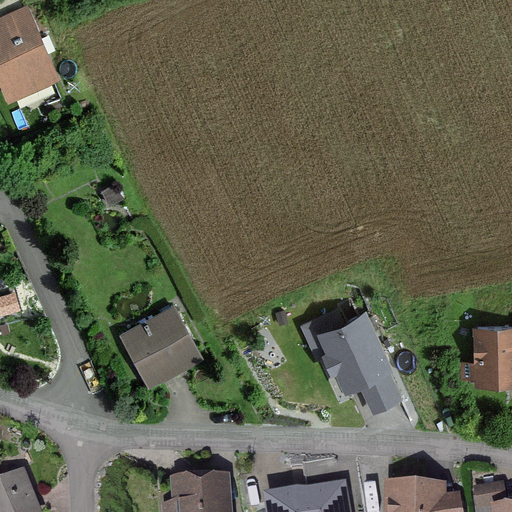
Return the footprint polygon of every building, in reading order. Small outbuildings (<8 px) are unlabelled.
[(0,21),(0,75),(9,96),(10,95),(10,94),(51,76),(23,12),(0,21)] [(112,186),(101,192),(107,204),(118,198),(112,186)] [(12,287),(0,290),(0,324),(20,319),(12,287)] [(394,367),(366,305),(343,315),(339,306),(301,323),(316,358),(325,354),(332,370),(336,368),(345,388),(360,381),(373,411),(403,398),(390,368),(394,367)] [(142,354),(156,380),(199,356),(172,307),(120,335),(133,360),(135,360),(134,358),(142,354)] [(511,327),(475,328),(477,378),(511,377),(511,327)] [(0,511),(30,511),(27,502),(30,497),(20,473),(0,481),(0,511)] [(225,511),(227,510),(222,505),(220,482),(176,486),(177,511),(225,511)] [(477,507),(502,504),(499,486),(474,490),(477,507)] [(338,490),(268,502),(269,511),(343,511),(341,511),(338,490)] [(437,511),(438,504),(430,491),(389,490),(388,511),(437,511)] [(443,511),(458,511),(456,499),(442,501),(443,511)]
